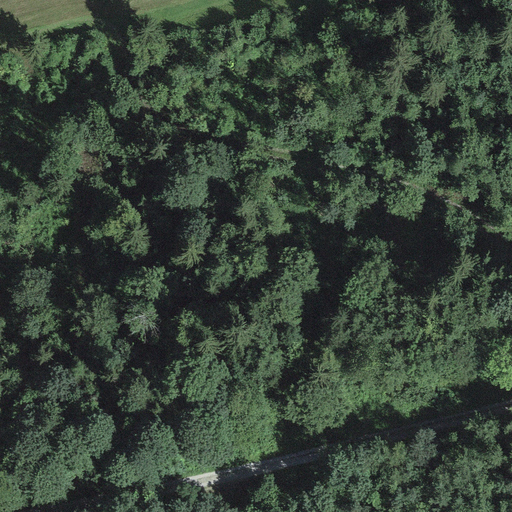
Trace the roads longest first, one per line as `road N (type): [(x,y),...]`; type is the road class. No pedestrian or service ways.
road 1 (track): [(511,244),(382,175),(171,134),(149,118),(101,26),(13,39)]
road 2 (track): [(78,511),(511,404)]
